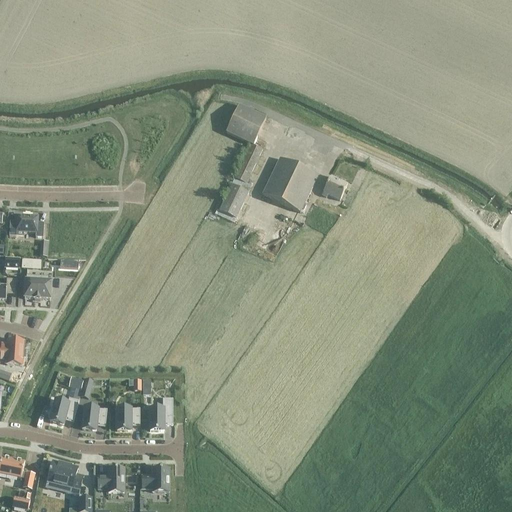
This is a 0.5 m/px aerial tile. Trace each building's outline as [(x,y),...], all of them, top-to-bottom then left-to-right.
[(246,184),(262,150),(253,146),(266,119),(238,106),(226,133),(250,145),(235,178),(246,184)] [(300,213),(317,177),(280,159),(262,195),(300,213)] [(330,177),(322,196),(326,198),(327,195),(339,201),(347,185),(330,177)] [(236,219),(248,194),(231,186),(219,211),(236,219)] [(10,222),(9,237),(15,237),(16,232),(35,233),(35,238),(43,238),(44,223),(37,223),(38,217),(16,216),(16,222),(10,222)] [(19,269),(19,260),(5,259),(5,269),(19,269)] [(22,260),(22,269),(32,269),(32,261),(22,260)] [(40,300),(50,301),(51,283),(50,283),(51,278),(26,277),(26,282),(25,282),(24,299),(34,300),(34,301),(40,301),(40,300)] [(6,279),(6,286),(0,286),(0,300),(6,301),(6,295),(14,295),(15,280),(6,279)] [(23,350),(24,342),(12,342),(7,341),(7,345),(0,344),(0,363),(6,363),(6,365),(22,366),(23,358),(25,358),(26,351),(23,350)] [(83,381),(71,378),(68,387),(80,390),(83,381)] [(85,380),(80,398),(88,400),(93,382),(85,380)] [(73,422),(79,402),(69,399),(67,404),(55,400),(49,422),(63,426),(65,419),(68,419),(67,421),(73,422)] [(173,426),(173,400),(162,400),(162,409),(150,409),(150,432),(164,432),(164,425),(167,425),(167,426),(173,426)] [(105,427),(107,410),(84,408),(82,430),(96,432),(96,425),(99,425),(99,426),(105,427)] [(140,426),(140,409),(117,409),(117,432),(131,432),(131,425),(134,425),(134,426),(140,426)] [(1,458),(0,464),(0,474),(25,480),(23,489),(31,491),(35,475),(26,473),(26,474),(22,473),(24,463),(1,458)] [(80,489),(83,477),(76,475),(78,469),(52,462),(47,483),(46,488),(65,493),(78,496),(80,489)] [(169,469),(152,469),(152,477),(142,477),(142,490),(152,490),(152,493),(169,493),(169,469)] [(124,494),(124,470),(108,470),(108,478),(98,478),(98,491),(108,491),(108,494),(124,494)] [(14,498),(12,508),(28,511),(30,502),(14,498)] [(78,510),(69,510),(68,511),(90,511),(91,499),(79,499),(79,510),(78,510)]
